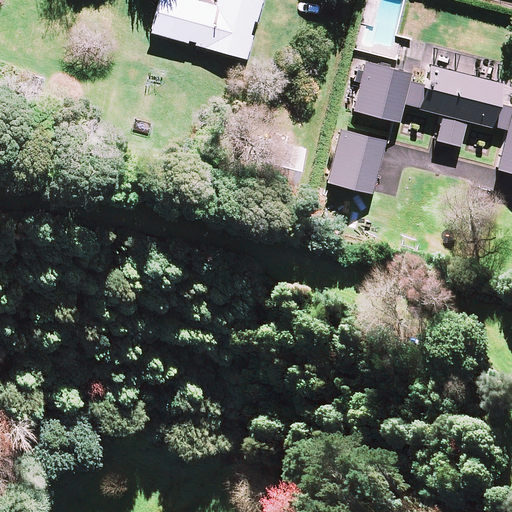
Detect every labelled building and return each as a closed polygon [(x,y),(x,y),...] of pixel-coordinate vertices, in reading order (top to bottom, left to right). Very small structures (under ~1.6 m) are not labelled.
[(259,0),(156,0),(148,34),(243,60),(259,0)] [(504,131),(495,171),(511,174),(511,96),(509,108),(493,104),(498,84),(431,68),(427,85),(405,80),(407,74),(361,63),(350,112),(395,123),(399,105),(439,115),(433,141),(457,146),(463,121),(504,131)] [(382,142),(336,130),(323,183),(368,194),(382,142)] [(301,149),(274,143),(266,176),(293,182),(301,149)] [(326,196),(305,188),(295,217),(316,225),(326,196)]
